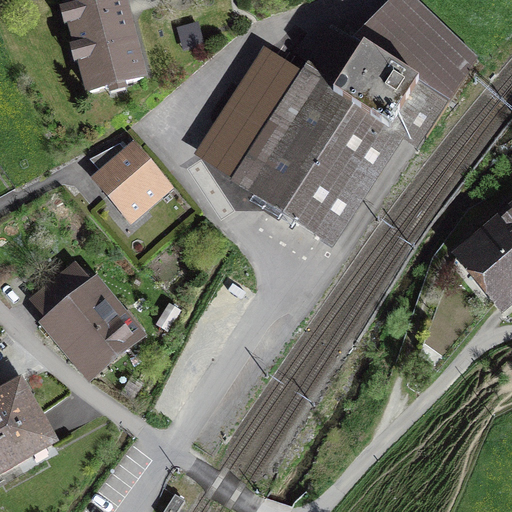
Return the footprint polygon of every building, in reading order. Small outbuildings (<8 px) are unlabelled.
[(64,0),(89,93),(143,79),(130,30),(121,32),(112,0),(64,0)] [(352,42),(418,85),(442,46),(394,0),(382,0),(345,38),(352,42)] [(375,145),(379,148),(418,85),(352,42),(311,105),(375,145)] [(311,105),(253,195),(316,236),(375,145),(311,105)] [(106,180),(100,186),(129,220),(167,188),(137,154),(131,159),(120,145),(90,161),(106,180)] [(511,223),(468,260),(501,298),(511,288),(511,223)] [(94,371),(143,331),(127,312),(115,321),(77,274),(62,286),(58,282),(35,300),(94,371)] [(20,385),(0,396),(0,474),(53,444),(20,385)] [(175,496),(164,511),(178,511),(185,502),(175,496)]
